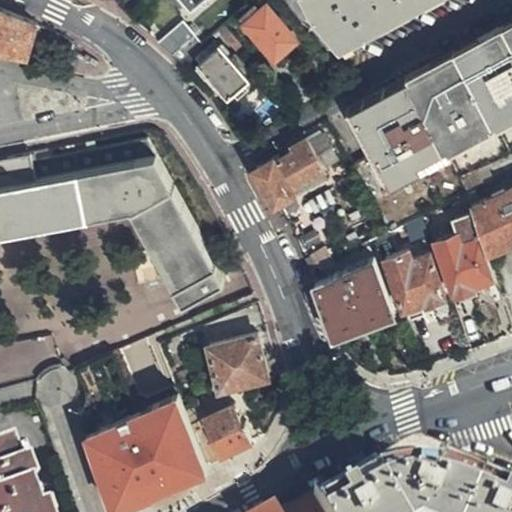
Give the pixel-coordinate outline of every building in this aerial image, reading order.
[(310,0),(315,9),(323,21),(343,43),(426,0),(310,0)] [(296,37),(268,3),(260,9),(255,2),(242,14),(277,55),(296,37)] [(0,50),(24,56),(35,24),(34,22),(0,9),(0,50)] [(160,39),(180,61),(193,51),(201,44),(180,22),(160,39)] [(511,23),(408,78),(446,152),(511,117),(511,23)] [(193,51),(180,61),(191,73),(196,67),(205,79),(209,76),(227,96),(233,92),(237,96),(248,87),(243,82),(246,79),(217,45),(209,51),(206,48),(196,55),(193,51)] [(388,183),(446,152),(408,78),(344,111),(344,119),(366,158),(373,155),(388,183)] [(274,157),(257,165),(274,200),(292,190),(290,185),(322,169),(336,160),(322,134),(309,140),(307,139),(295,144),(296,148),(286,154),(286,156),(276,161),(274,157)] [(32,160),(30,150),(0,156),(0,233),(130,209),(183,301),(214,284),(224,278),(147,138),(58,154),(32,160)] [(326,178),(322,169),(290,185),(292,190),(295,196),(326,178)] [(511,186),(470,204),(471,210),(486,251),(511,238),(511,186)] [(486,251),(471,210),(454,216),(459,230),(437,239),(455,292),(473,286),(471,281),(493,274),(486,251)] [(426,233),(420,214),(406,221),(413,238),(426,233)] [(368,239),(379,234),(372,221),(349,232),(355,245),(368,239)] [(310,254),(315,265),(331,257),(325,246),(310,254)] [(442,290),(428,252),(412,258),(407,248),(384,258),(402,307),(423,300),(425,304),(443,297),(441,291),(442,290)] [(315,283),(333,336),(391,313),(373,258),(348,267),(348,268),(332,274),(333,276),(315,283)] [(227,282),(224,278),(214,284),(216,288),(227,282)] [(197,327),(159,343),(165,359),(204,344),(197,327)] [(266,375),(255,332),(209,345),(220,386),(266,375)] [(120,348),(114,350),(134,397),(148,404),(179,392),(177,386),(149,397),(139,393),(120,348)] [(82,404),(79,408),(86,427),(114,503),(120,501),(114,495),(113,491),(132,485),(136,494),(208,464),(205,457),(191,421),(179,392),(148,404),(134,397),(114,350),(71,367),(80,374),(83,379),(85,385),(85,393),(84,397),(82,404)] [(234,402),(191,421),(205,457),(250,436),(234,402)] [(31,511),(6,440),(0,441),(0,511),(31,511)] [(511,511),(511,487),(492,479),(445,462),(441,470),(414,460),(399,468),(395,462),(366,471),(311,503),(316,511),(511,511)] [(120,501),(136,494),(132,485),(113,491),(114,495),(120,501)] [(316,511),(311,503),(295,511),(316,511)]
